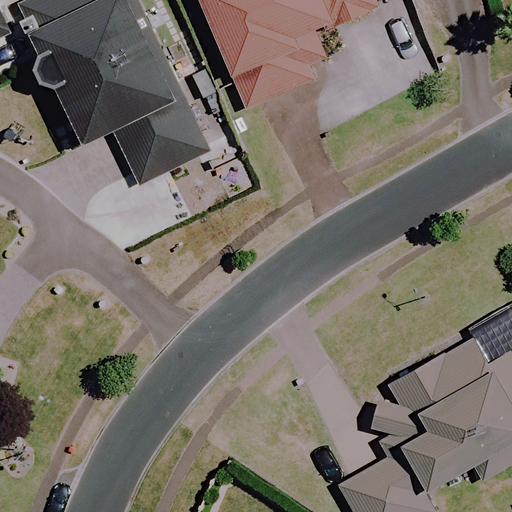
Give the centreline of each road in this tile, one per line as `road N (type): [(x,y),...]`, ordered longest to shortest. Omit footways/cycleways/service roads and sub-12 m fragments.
road 1 (residential): [(511,139),(419,186),(259,290),(149,400),(101,511)]
road 2 (unknown): [(200,348),(0,207)]
road 3 (unknown): [(497,146),(446,0)]
